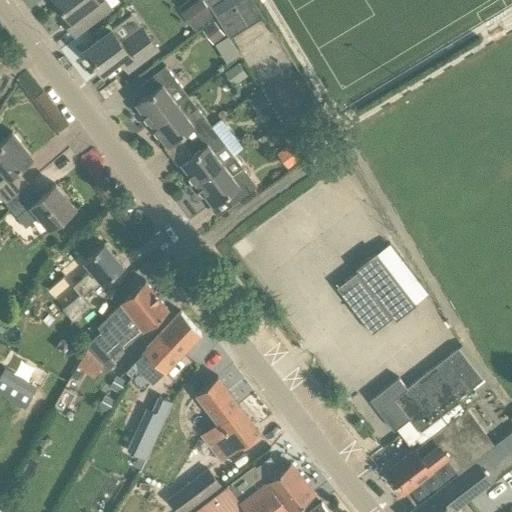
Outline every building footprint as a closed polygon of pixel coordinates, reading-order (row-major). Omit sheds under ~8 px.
[(118,0),(55,0),(68,16),(63,20),(75,36),(112,8),(111,7),(119,1),(118,0)] [(202,0),(199,0),(188,8),(202,27),(215,17),(202,0)] [(253,0),(206,0),(229,38),(263,16),(253,0)] [(224,34),(214,22),(204,31),(213,42),(224,34)] [(103,73),(129,54),(137,66),(158,50),(141,26),(121,41),(111,29),(85,48),(103,73)] [(238,64),(225,73),(234,85),(247,76),(238,64)] [(136,104),(152,124),(189,96),(166,66),(141,84),(149,94),(136,104)] [(267,105),(259,94),(250,101),(258,112),(267,105)] [(189,96),(152,124),(167,145),(180,135),(187,144),(201,134),(212,126),(189,96)] [(212,126),(201,134),(187,144),(194,154),(181,163),(197,184),(224,164),(235,156),(212,126)] [(0,195),(5,202),(25,185),(17,175),(14,171),(32,156),(13,132),(0,142),(0,167),(7,175),(0,181),(0,195)] [(300,159),(289,145),(279,153),(289,167),(300,159)] [(224,164),(197,184),(212,205),(225,195),(233,205),(257,186),(243,167),(232,175),(224,164)] [(25,185),(5,202),(25,226),(39,215),(49,227),(74,206),(56,184),(37,199),(25,185)] [(72,285),(79,293),(61,307),(71,320),(89,305),(82,296),(122,265),(104,243),(73,268),(81,278),(72,285)] [(358,270),(337,287),(372,333),(393,316),(396,319),(414,305),(413,304),(374,255),(375,254),(374,253),(355,268),(358,270)] [(97,327),(101,331),(86,345),(104,364),(144,329),(144,330),(168,309),(145,280),(121,302),(122,303),(97,327)] [(125,373),(131,379),(142,367),(154,379),(163,370),(165,371),(200,333),(181,312),(144,352),(135,361),(125,373)] [(483,379),(459,347),(409,386),(399,374),(370,397),(395,428),(397,427),(410,443),(416,439),(416,438),(422,434),(420,431),(418,430),(483,379)] [(16,374),(5,368),(0,375),(0,393),(26,408),(33,395),(11,383),(16,374)] [(110,387),(121,393),(127,381),(116,375),(110,387)] [(196,393),(217,421),(239,404),(218,376),(196,393)] [(99,406),(109,412),(115,401),(105,395),(99,406)] [(134,453),(139,456),(146,459),(173,402),(158,396),(152,410),(153,411),(134,453)] [(239,404),(217,421),(202,433),(221,459),(259,430),(239,404)] [(493,446),(467,409),(448,424),(421,444),(388,470),(404,491),(432,470),(431,470),(453,453),(464,468),(476,459),(493,446)] [(416,438),(421,444),(448,424),(442,416),(441,415),(420,431),(422,434),(416,438)] [(511,431),(493,446),(476,459),(478,461),(493,481),(511,466),(511,431)] [(251,511),(300,474),(291,462),(281,470),(270,456),(255,468),(254,466),(193,511),(251,511)] [(478,461),(410,511),(451,511),(452,511),(493,481),(478,461)] [(179,511),(183,511),(220,485),(209,470),(170,499),(179,511)] [(290,511),(315,493),(300,474),(251,511),(288,511),(289,511),(290,511)] [(138,504),(150,511),(161,493),(148,486),(138,504)] [(329,511),(322,503),(309,511),(329,511)]
